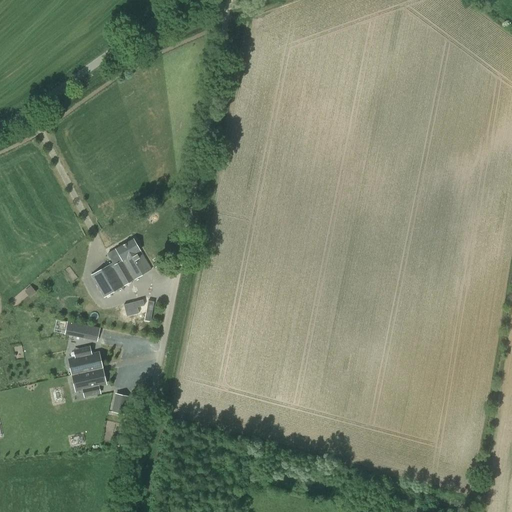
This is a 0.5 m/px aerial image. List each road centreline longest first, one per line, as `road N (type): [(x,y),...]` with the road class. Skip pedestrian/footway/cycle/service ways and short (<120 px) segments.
road 1 (track): [(178,266),(228,0)]
road 2 (unclassified): [(126,511),(178,266)]
road 3 (unclassified): [(0,128),(133,34),(205,0)]
